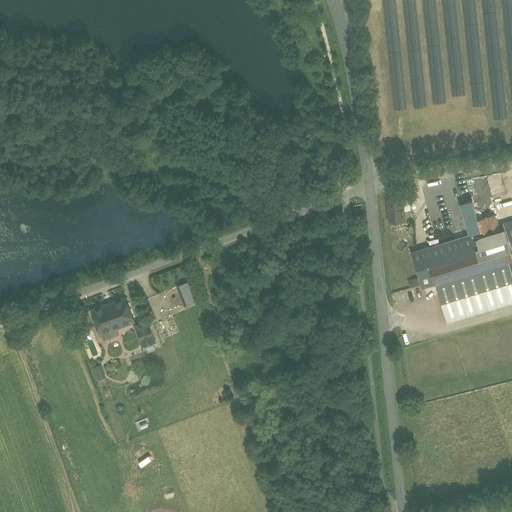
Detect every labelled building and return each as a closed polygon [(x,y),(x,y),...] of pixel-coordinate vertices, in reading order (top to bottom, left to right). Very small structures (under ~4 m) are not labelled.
[(408,196),(390,198),(393,221),(411,219),(408,196)] [(450,323),(511,304),(511,221),(506,223),(502,211),(483,217),(477,198),(463,202),(472,233),(415,250),(427,288),(438,285),(450,323)] [(182,303),(194,300),(189,280),(176,283),(182,303)] [(131,293),(94,307),(104,334),(105,333),(108,339),(123,334),(123,327),(141,320),(131,293)] [(152,318),(138,324),(146,346),(160,340),(152,318)] [(109,377),(104,364),(96,367),(101,380),(109,377)] [(147,456),(136,462),(139,467),(150,461),(147,456)]
